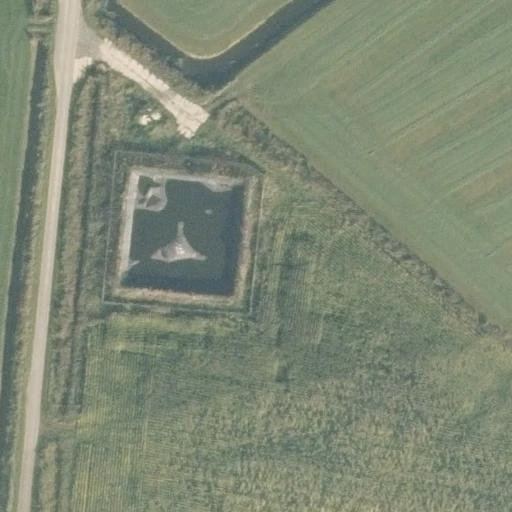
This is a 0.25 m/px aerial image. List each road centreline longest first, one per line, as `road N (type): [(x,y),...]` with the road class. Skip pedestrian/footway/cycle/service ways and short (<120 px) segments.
road 1 (unclassified): [(27,511),(74,0)]
road 2 (track): [(70,38),(113,52),(195,115)]
